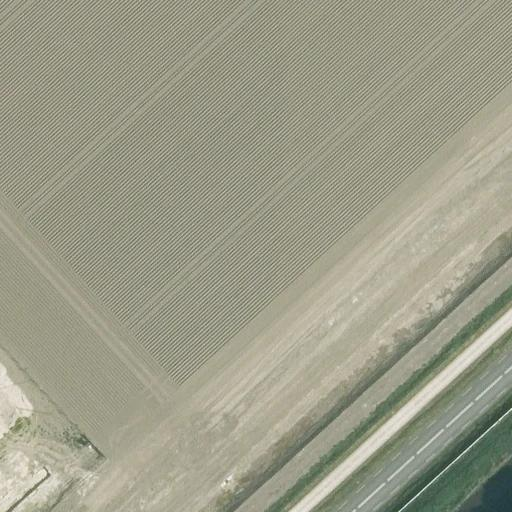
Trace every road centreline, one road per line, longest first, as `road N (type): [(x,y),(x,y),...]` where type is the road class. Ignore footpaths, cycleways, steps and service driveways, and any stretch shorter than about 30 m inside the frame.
road 1 (unknown): [(157,511),(511,184)]
road 2 (secondary): [(353,511),(511,366)]
